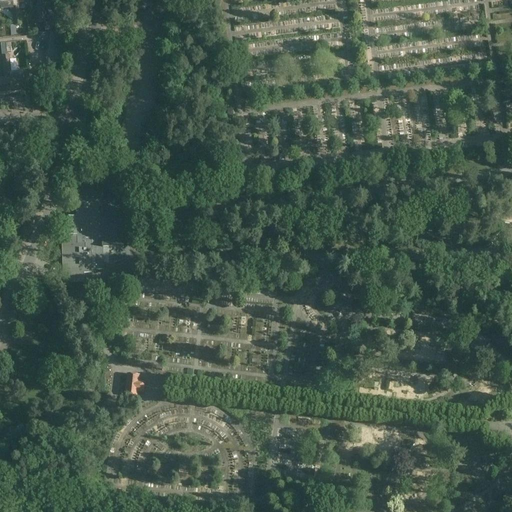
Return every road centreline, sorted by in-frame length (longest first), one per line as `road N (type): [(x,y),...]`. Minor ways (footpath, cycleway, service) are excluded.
road 1 (unclassified): [(0,325),(76,123)]
road 2 (unknown): [(138,260),(82,293),(116,364)]
road 3 (unclassified): [(76,123),(97,0)]
